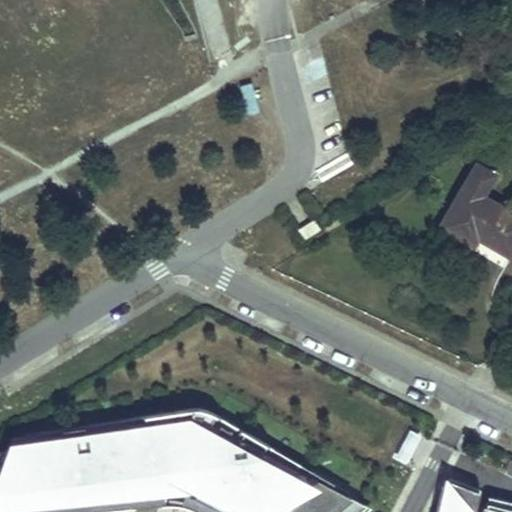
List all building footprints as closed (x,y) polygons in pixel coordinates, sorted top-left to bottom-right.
[(472,235),(506,257),(511,247),(511,211),(497,203),(467,184),(437,230),(465,246),(472,235)] [(301,242),(317,232),(312,223),(296,234),(301,242)] [(511,278),(511,261),(505,258),(494,278),(490,291),(501,298),(511,278)] [(12,440),(16,463),(0,464),(0,503),(7,503),(8,511),(11,511),(77,503),(78,511),(166,505),(165,483),(184,480),(185,491),(197,498),(198,511),(200,511),(348,511),(360,503),(241,437),(246,430),(202,408),(136,416),(137,421),(12,440)] [(407,426),(392,456),(404,463),(420,433),(407,426)] [(511,511),(511,504),(444,489),(439,511),(511,511)]
